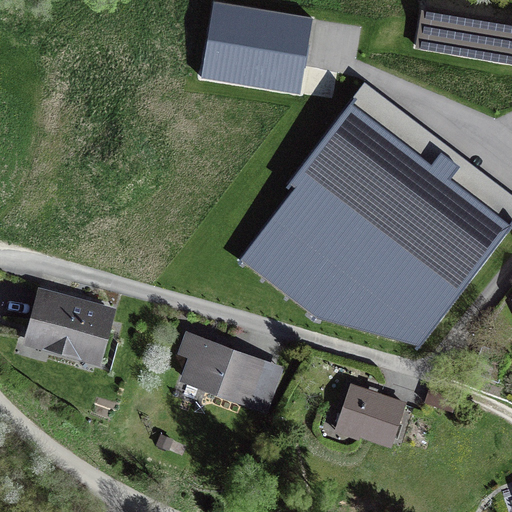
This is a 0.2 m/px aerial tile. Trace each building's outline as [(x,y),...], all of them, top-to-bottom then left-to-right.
[(312,19),(213,3),(201,78),(300,94),(312,19)] [(416,46),(511,62),(511,59),(511,25),(422,10),(416,46)] [(509,228),(349,106),(290,184),(295,188),(240,260),(316,317),(420,345),(509,228)] [(87,305),(38,291),(26,335),(52,342),(51,347),(96,359),(108,314),(86,308),(87,305)] [(199,338),(185,378),(247,401),(261,361),(226,348),(228,342),(217,338),(215,344),(199,338)] [(472,371),(498,382),(509,355),(482,345),(472,371)] [(391,443),(404,404),(351,386),(339,423),(360,430),(359,433),(391,443)] [(430,388),(425,402),(452,411),(457,398),(430,388)]
